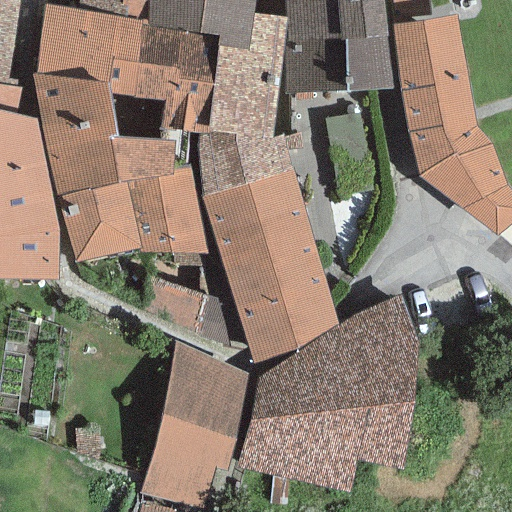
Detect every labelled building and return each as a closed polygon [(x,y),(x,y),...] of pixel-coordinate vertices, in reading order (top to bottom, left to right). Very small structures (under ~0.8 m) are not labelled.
[(19,0),(0,0),(0,86),(16,88),(18,81),(8,78),(19,0)] [(78,0),(77,10),(139,22),(146,23),(146,0),(78,0)] [(255,0),(146,0),(146,25),(219,36),(217,46),(246,50),(253,14),(255,0)] [(382,0),(283,0),(286,17),(283,41),(284,96),(393,90),(385,17),(382,0)] [(77,10),(43,6),(34,75),(109,86),(109,96),(132,98),(139,22),(77,10)] [(217,46),(209,134),(271,135),(283,41),(286,17),(253,14),(246,50),(217,46)] [(456,18),(392,24),(403,112),(418,177),(489,146),(475,127),(456,18)] [(146,25),(146,23),(139,22),(132,98),(164,101),(159,129),(197,135),(209,134),(217,46),(219,36),(146,25)] [(109,86),(34,75),(29,74),(58,199),(120,185),(108,139),(118,135),(109,96),(109,86)] [(16,88),(0,86),(0,278),(57,279),(57,234),(31,117),(22,89),(16,88)] [(209,134),(197,135),(195,148),(200,197),(289,170),(281,136),(272,140),(271,135),(209,134)] [(174,141),(118,135),(108,139),(120,185),(126,182),(139,248),(140,253),(206,254),(188,167),(172,169),(174,141)] [(511,195),(503,187),(489,146),(418,177),(497,237),(511,223),(511,195)] [(200,197),(250,363),(293,348),(336,321),(289,170),(200,197)] [(75,264),(139,248),(126,182),(120,185),(58,199),(75,264)] [(219,300),(146,277),(138,311),(228,348),(219,300)] [(258,378),(235,469),(347,493),(356,463),(399,469),(414,345),(400,296),(347,318),(258,378)] [(247,374),(176,342),(143,492),(204,509),(214,468),(224,470),(247,374)]
